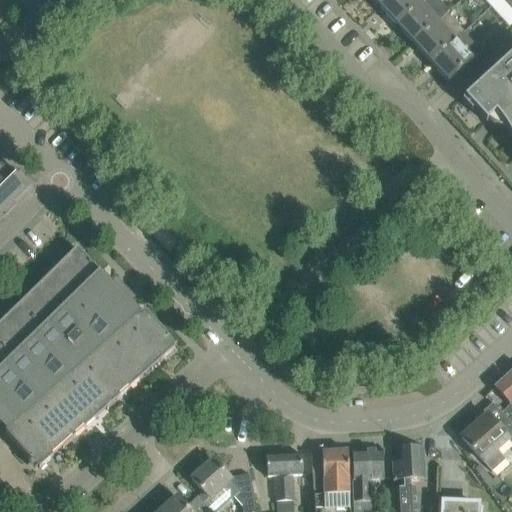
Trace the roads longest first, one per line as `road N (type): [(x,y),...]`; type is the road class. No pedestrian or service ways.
road 1 (residential): [(511,336),(406,414),(336,422),(286,409),(228,346)]
road 2 (residential): [(511,225),(312,0)]
road 3 (residential): [(34,511),(228,346)]
road 4 (residential): [(228,346),(63,187)]
